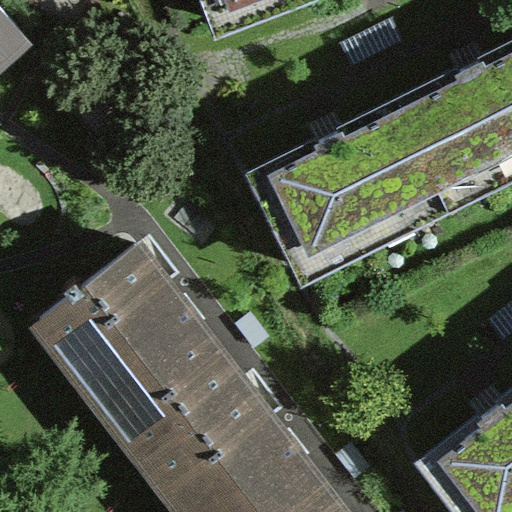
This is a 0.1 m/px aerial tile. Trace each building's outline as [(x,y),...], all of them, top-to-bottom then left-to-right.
[(214,0),(222,21),(277,0),(214,0)] [(23,31),(0,4),(0,33),(11,24),(20,33),(23,31)] [(448,70),(400,94),(448,193),(451,192),(452,192),(441,169),(469,156),(480,178),(481,177),(511,161),(511,38),(491,49),(492,50),(459,66),(448,72),(448,70)] [(398,191),(409,213),(448,193),(400,94),(350,119),(351,120),(317,137),(308,142),(307,140),(254,167),(303,266),(311,262),(300,239),(328,226),(339,248),(381,227),(370,204),(398,191)] [(125,425),(137,416),(157,441),(240,377),(198,322),(201,319),(187,300),(183,295),(179,298),(135,241),(40,315),(42,318),(54,309),(72,332),(60,341),(125,425)] [(343,511),(344,511),(302,456),(305,453),(290,434),(287,429),(283,432),(240,377),(157,441),(176,466),(164,476),(192,511),(343,511)] [(511,502),(511,386),(510,388),(511,389),(481,412),(472,419),(471,418),(424,454),(468,511),(489,511),(508,497),(511,502)]
